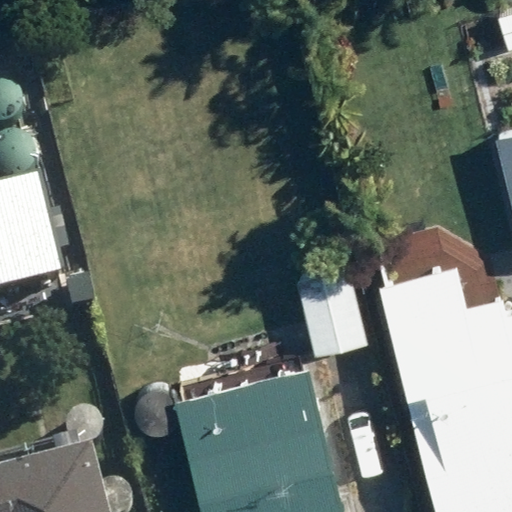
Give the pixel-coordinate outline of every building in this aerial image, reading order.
[(22,0),(27,21),(67,11),(63,0),(22,0)] [(497,84),(511,79),(511,21),(481,30),(497,84)] [(511,131),(499,134),(511,189),(511,131)] [(389,267),(447,511),(511,511),(511,274),(466,285),(457,251),(389,267)] [(371,340),(353,268),(300,281),(319,353),(371,340)] [(344,511),(310,362),(178,392),(205,511),(344,511)] [(0,511),(97,511),(89,475),(0,496),(0,511)]
